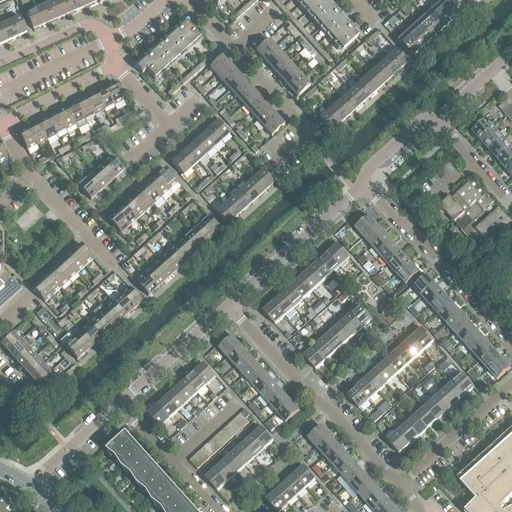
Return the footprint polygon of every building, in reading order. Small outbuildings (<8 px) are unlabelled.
[(64,0),(58,0),(54,2),(61,18),(71,14),(64,0)] [(75,0),(64,0),(71,14),(80,11),(75,0)] [(75,0),(80,11),(89,6),(86,0),(75,0)] [(296,0),(342,51),(358,38),(323,0),(296,0)] [(444,0),(443,0),(437,6),(452,22),(459,16),(444,0)] [(456,0),(444,0),(459,16),(465,10),(456,0)] [(456,0),(465,10),(472,4),(468,0),(456,0)] [(54,2),(45,6),(52,22),(61,18),(54,2)] [(45,6),(36,10),(43,26),(52,22),(45,6)] [(437,6),(430,12),(445,28),(452,22),(437,6)] [(43,26),(36,10),(26,14),(33,30),(43,26)] [(430,12),(424,17),(439,34),(445,28),(430,12)] [(20,17),(10,21),(18,37),(27,33),(20,17)] [(424,17),(417,23),(432,40),(439,34),(424,17)] [(10,21),(1,26),(9,41),(18,37),(10,21)] [(417,23),(410,29),(425,46),(432,40),(417,23)] [(146,72),(154,81),(201,39),(187,24),(137,69),(142,75),(146,72)] [(1,26),(0,26),(0,45),(9,41),(1,26)] [(410,29),(404,35),(418,52),(425,46),(410,29)] [(418,52),(404,35),(397,41),(411,58),(418,52)] [(256,52),(263,60),(276,49),(269,40),(256,52)] [(300,45),(305,50),(308,47),(304,42),(300,45)] [(263,60),(270,68),(283,56),(276,49),(263,60)] [(396,51),(389,58),(400,71),(408,64),(396,51)] [(314,61),(319,66),(322,62),(315,54),(310,58),(313,61),(314,61)] [(270,68),(277,75),(290,64),(283,56),(270,68)] [(210,69),(217,77),(230,65),(223,57),(210,69)] [(389,58),(381,65),(392,78),(400,71),(389,58)] [(277,75),(284,83),(297,72),(290,64),(277,75)] [(217,77),(224,85),(237,73),(230,65),(217,77)] [(381,65),(373,72),(385,84),(392,78),(381,65)] [(284,83),(291,91),(303,79),(297,72),(284,83)] [(373,72),(366,78),(377,91),(385,84),(373,72)] [(224,85),(230,92),(243,80),(237,73),(224,85)] [(366,78),(358,85),(370,98),(377,91),(366,78)] [(303,79),(291,91),(297,98),(310,87),(303,79)] [(230,92),(237,100),(250,88),(243,80),(230,92)] [(115,84),(105,89),(114,106),(124,101),(115,84)] [(358,85),(351,92),(362,105),(370,98),(358,85)] [(237,100),(244,107),(257,96),(250,88),(237,100)] [(105,89),(95,94),(105,111),(114,106),(105,89)] [(351,92),(343,99),(355,112),(362,105),(351,92)] [(313,97),(310,93),(305,97),(308,101),(313,97)] [(95,94),(86,99),(95,117),(105,111),(95,94)] [(244,107),(251,115),(264,103),(257,96),(244,107)] [(86,99),(76,104),(85,122),(95,117),(86,99)] [(343,99),(336,106),(347,119),(355,112),(343,99)] [(499,108),(503,113),(511,104),(511,102),(509,99),(499,108)] [(251,115),(258,123),(271,111),(264,103),(251,115)] [(76,104),(67,109),(76,126),(85,122),(76,104)] [(511,104),(503,113),(507,117),(511,112),(511,104)] [(336,106),(328,113),(339,125),(347,119),(336,106)] [(67,109),(57,114),(66,132),(76,126),(67,109)] [(258,123),(265,130),(278,119),(271,111),(258,123)] [(339,125),(328,113),(320,120),(331,133),(339,125)] [(57,114),(47,119),(56,137),(66,132),(57,114)] [(47,119),(38,124),(47,142),(56,137),(47,119)] [(278,119),(265,130),(272,138),(285,126),(278,119)] [(471,133),(480,142),(495,129),(499,126),(495,122),(491,125),(486,119),(471,133)] [(218,123),(210,129),(221,143),(229,136),(218,123)] [(38,124),(28,129),(37,147),(47,142),(38,124)] [(37,147),(28,129),(19,134),(28,152),(37,147)] [(210,129),(202,137),(214,150),(221,143),(210,129)] [(480,142),(488,152),(503,138),(503,139),(507,135),(504,131),(500,135),(495,129),(480,142)] [(235,133),(240,138),(244,135),(239,130),(235,133)] [(202,137),(194,143),(206,156),(214,150),(202,137)] [(488,152),(497,161),(511,148),(503,139),(503,138),(488,152)] [(0,143),(0,169),(9,165),(0,143)] [(194,143),(187,150),(198,163),(206,156),(194,143)] [(497,161),(505,170),(511,163),(511,148),(497,161)] [(187,150),(179,157),(191,170),(198,163),(187,150)] [(239,151),(233,156),(237,159),(242,155),(239,151)] [(110,157),(102,165),(115,179),(123,172),(110,157)] [(191,170),(179,157),(171,164),(183,177),(191,170)] [(102,165),(94,172),(107,186),(115,179),(102,165)] [(224,165),(218,170),(222,173),(227,168),(224,165)] [(165,170),(156,178),(169,191),(178,184),(165,170)] [(229,170),(223,175),(226,179),(232,174),(229,170)] [(94,172),(86,180),(99,194),(107,186),(94,172)] [(262,172),(254,179),(266,192),(274,185),(262,172)] [(156,178),(148,185),(161,199),(169,191),(156,178)] [(208,179),(203,183),(206,187),(212,182),(208,179)] [(254,179),(246,186),(258,199),(266,192),(254,179)] [(99,194),(86,180),(78,187),(91,201),(99,194)] [(440,207),(455,223),(462,230),(469,238),(472,235),(483,248),(488,243),(491,246),(511,226),(511,223),(499,209),(498,210),(493,204),(494,203),(472,180),(462,189),(459,186),(454,190),(457,193),(451,199),(450,198),(440,207)] [(213,184),(208,189),(211,192),(217,188),(213,184)] [(148,185),(140,192),(153,206),(161,199),(148,185)] [(246,186),(239,193),(251,206),(258,199),(246,186)] [(140,192),(132,199),(145,213),(153,206),(140,192)] [(239,193),(231,199),(243,212),(251,206),(239,193)] [(132,199),(124,206),(137,220),(145,213),(132,199)] [(231,199),(224,206),(235,219),(243,212),(231,199)] [(191,205),(186,210),(189,213),(194,209),(191,205)] [(124,206),(116,214),(129,228),(137,220),(124,206)] [(177,206),(172,211),(175,214),(180,209),(177,206)] [(235,219),(224,206),(216,213),(228,226),(235,219)] [(129,228),(116,214),(108,221),(121,235),(129,228)] [(355,229),(364,239),(378,226),(369,217),(355,229)] [(208,218),(200,225),(213,240),(221,232),(208,218)] [(161,221),(156,225),(159,229),(164,224),(161,221)] [(200,225),(192,233),(204,247),(213,240),(200,225)] [(364,239),(372,248),(386,236),(378,226),(364,239)] [(192,233),(184,240),(197,254),(204,247),(192,233)] [(159,234),(154,239),(157,242),(162,237),(159,234)] [(372,248),(380,257),(394,245),(386,236),(372,248)] [(184,240),(176,247),(189,261),(197,254),(184,240)] [(338,245),(329,253),(341,267),(350,259),(338,245)] [(380,257),(389,266),(402,254),(394,245),(380,257)] [(80,246),(72,254),(85,268),(93,260),(80,246)] [(176,247),(168,254),(181,269),(189,261),(176,247)] [(329,253),(319,262),(331,275),(341,267),(329,253)] [(72,254),(64,261),(77,275),(85,268),(72,254)] [(168,254),(160,261),(173,276),(181,269),(168,254)] [(389,266),(397,275),(411,263),(402,254),(389,266)] [(64,261),(56,268),(69,282),(77,275),(64,261)] [(160,261),(152,269),(164,283),(173,276),(160,261)] [(319,262),(310,270),(322,284),(331,275),(319,262)] [(411,263),(397,275),(406,285),(419,273),(411,263)] [(0,306),(20,288),(4,270),(0,265),(0,306)] [(56,268),(48,275),(61,289),(69,282),(56,268)] [(152,269),(144,276),(157,290),(164,283),(152,269)] [(310,270),(300,279),(312,292),(322,284),(310,270)] [(48,275),(40,283),(55,299),(56,298),(54,296),(61,289),(48,275)] [(157,290),(144,276),(136,283),(149,297),(157,290)] [(413,288),(422,298),(435,285),(427,276),(413,288)] [(300,279),(291,287),(303,301),(312,292),(300,279)] [(55,299),(40,283),(32,290),(45,304),(51,299),(53,301),(55,299)] [(422,298),(430,307),(444,295),(435,285),(422,298)] [(291,287),(282,295),(294,309),(303,301),(291,287)] [(85,289),(80,294),(83,297),(88,293),(85,289)] [(130,289),(121,296),(134,311),(142,303),(130,289)] [(331,294),(335,299),(336,299),(340,296),(339,295),(335,291),(331,294)] [(282,295),(273,304),(285,317),(294,309),(282,295)] [(430,307),(438,316),(452,304),(444,295),(430,307)] [(121,296),(113,304),(126,318),(134,311),(121,296)] [(403,296),(399,300),(404,305),(407,301),(403,296)] [(327,307),(331,303),(327,299),(323,302),(327,307)] [(321,302),(312,310),(317,315),(326,307),(321,302)] [(113,304),(106,311),(105,311),(118,325),(126,318),(113,304)] [(285,317),(273,304),(263,312),(275,326),(285,317)] [(438,316),(447,325),(460,313),(452,304),(438,316)] [(64,309),(67,313),(72,308),(69,305),(64,309)] [(93,313),(97,318),(110,332),(118,325),(105,311),(106,311),(101,306),(93,313)] [(360,307),(350,315),(363,329),(372,321),(360,307)] [(39,313),(42,316),(43,316),(46,319),(50,319),(53,317),(44,308),(39,313)] [(311,308),(308,311),(310,314),(314,318),(317,315),(312,310),(311,308)] [(447,325),(455,334),(468,322),(460,313),(447,325)] [(350,315),(341,324),(353,338),(363,329),(350,315)] [(97,318),(89,326),(102,340),(110,332),(97,318)] [(32,323),(37,329),(40,326),(35,320),(32,323)] [(64,320),(59,324),(62,328),(67,323),(64,320)] [(310,325),(314,330),(319,326),(314,321),(310,325)] [(455,334),(463,344),(477,332),(468,322),(455,334)] [(341,324),(332,332),(345,346),(353,338),(341,324)] [(89,326),(81,333),(94,347),(102,340),(89,326)] [(423,331),(413,339),(425,353),(435,344),(423,331)] [(332,332),(323,340),(335,354),(345,346),(332,332)] [(463,344),(472,353),(485,341),(477,332),(463,344)] [(1,346),(9,354),(23,341),(22,341),(15,333),(1,346)] [(81,333),(73,340),(86,354),(94,347),(81,333)] [(46,339),(51,345),(54,342),(50,336),(46,339)] [(9,354),(16,362),(30,349),(34,345),(26,337),(22,341),(23,341),(9,354)] [(219,350),(227,359),(241,347),(232,338),(219,350)] [(413,339),(404,347),(416,361),(425,353),(413,339)] [(86,354),(73,340),(64,348),(77,362),(86,354)] [(323,340),(314,348),(326,362),(335,354),(323,340)] [(472,353),(480,362),(494,350),(485,341),(472,353)] [(448,342),(443,347),(447,351),(452,347),(448,342)] [(227,359),(236,368),(249,356),(241,347),(227,359)] [(404,347),(395,356),(406,369),(416,361),(404,347)] [(326,362),(314,348),(304,357),(316,371),(326,362)] [(16,362),(23,370),(37,357),(30,349),(16,362)] [(480,362),(488,372),(502,360),(494,350),(480,362)] [(61,355),(66,361),(69,358),(64,352),(61,355)] [(236,368),(244,377),(257,365),(249,356),(236,368)] [(395,356),(385,364),(397,377),(399,376),(406,369),(395,356)] [(23,370),(30,378),(45,365),(37,357),(23,370)] [(502,360),(488,372),(497,381),(510,369),(502,360)] [(447,362),(440,368),(444,372),(451,367),(450,366),(447,362)] [(385,364),(376,372),(388,386),(397,377),(385,364)] [(30,378),(38,387),(52,374),(45,365),(30,378)] [(204,365),(195,373),(207,386),(216,378),(204,365)] [(244,377),(252,387),(266,375),(257,365),(244,377)] [(376,372),(367,381),(378,394),(388,386),(376,372)] [(195,373),(185,381),(197,395),(207,386),(195,373)] [(52,374),(38,387),(45,394),(59,381),(52,374)] [(463,374),(453,383),(465,397),(475,388),(463,374)] [(252,387),(261,396),(274,384),(266,375),(252,387)] [(430,378),(422,386),(425,390),(434,382),(430,378)] [(415,379),(408,385),(413,390),(419,384),(415,379)] [(185,381),(176,390),(188,403),(197,395),(185,381)] [(367,381),(357,389),(369,402),(378,394),(367,381)] [(453,383),(444,392),(456,405),(465,397),(453,383)] [(261,396),(269,405),(283,393),(274,384),(261,396)] [(369,402),(357,389),(348,397),(360,411),(369,402)] [(176,390),(167,398),(179,411),(188,403),(176,390)] [(406,395),(401,390),(396,393),(402,399),(406,395)] [(444,392),(435,399),(447,413),(456,405),(444,392)] [(269,405),(278,415),(291,402),(283,393),(269,405)] [(167,398),(157,406),(169,420),(179,411),(167,398)] [(435,399),(425,408),(437,422),(447,413),(435,399)] [(291,402),(278,415),(286,424),(300,412),(291,402)] [(169,420),(157,406),(148,415),(160,428),(169,420)] [(257,407),(253,411),(257,416),(261,412),(257,407)] [(383,408),(378,412),(383,416),(387,413),(386,412),(383,408)] [(425,408),(416,416),(428,430),(437,422),(425,408)] [(245,411),(241,415),(246,420),(250,416),(245,411)] [(241,415),(236,419),(244,428),(249,424),(246,420),(241,415)] [(416,416),(406,425),(418,439),(428,430),(416,416)] [(374,418),(373,417),(369,421),(372,425),(373,425),(377,421),(374,418)] [(236,419),(232,423),(240,432),(244,428),(236,419)] [(270,422),(266,425),(270,430),(274,427),(270,422)] [(232,423),(227,427),(235,436),(240,432),(232,423)] [(406,425),(397,433),(409,447),(418,439),(406,425)] [(227,427),(222,432),(230,441),(235,436),(227,427)] [(308,440),(316,449),(330,437),(321,428),(308,440)] [(262,429),(252,437),(265,451),(274,442),(262,429)] [(511,511),(511,506),(510,507),(508,508),(504,505),(511,497),(511,429),(458,478),(477,500),(465,511),(511,511)] [(222,432),(218,436),(226,445),(230,441),(222,432)] [(409,447),(397,433),(388,441),(400,455),(409,447)] [(196,511),(181,494),(180,495),(126,435),(111,449),(166,511),(196,511)] [(218,436),(213,440),(221,449),(226,445),(218,436)] [(252,437),(243,445),(255,459),(265,451),(252,437)] [(316,449),(325,458),(338,446),(330,437),(316,449)] [(213,440),(208,444),(216,453),(221,449),(213,440)] [(208,444),(204,448),(212,457),(216,453),(208,444)] [(243,445),(234,454),(246,467),(255,459),(243,445)] [(325,458),(333,468),(347,456),(338,446),(325,458)] [(204,448),(199,453),(207,461),(212,457),(204,448)] [(199,453),(194,457),(202,466),(207,461),(199,453)] [(234,454),(224,462),(237,476),(246,467),(234,454)] [(333,468),(342,477),(355,465),(347,456),(333,468)] [(202,466),(194,457),(190,461),(197,470),(202,466)] [(224,462),(215,470),(227,484),(237,476),(224,462)] [(342,477),(350,486),(363,474),(355,465),(342,477)] [(304,467),(294,475),(306,488),(315,480),(304,467)] [(227,484),(215,470),(205,479),(218,492),(227,484)] [(350,486),(358,496),(372,483),(363,474),(350,486)] [(294,475),(285,484),(297,497),(306,488),(294,475)] [(331,480),(327,475),(322,479),(326,484),(331,480)] [(358,496),(367,505),(380,493),(372,483),(358,496)] [(285,484),(276,491),(288,505),(297,497),(285,484)] [(338,488),(334,484),(329,488),(333,493),(338,488)] [(279,511),(288,505),(276,491),(266,500),(276,511),(279,511)] [(367,505),(373,511),(377,511),(388,502),(380,493),(367,505)] [(0,511),(5,511),(11,506),(7,502),(0,508),(0,511)] [(377,511),(394,511),(396,511),(388,502),(377,511)]
